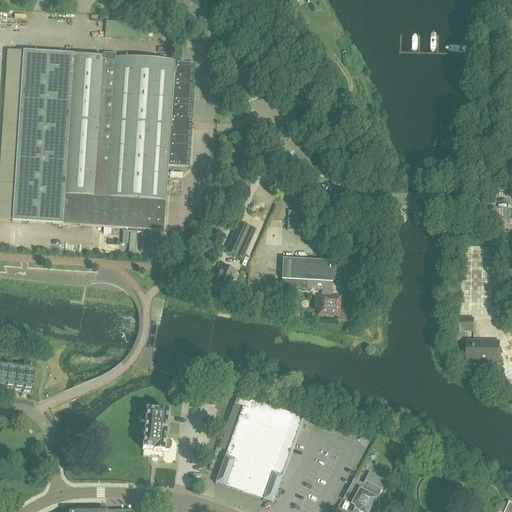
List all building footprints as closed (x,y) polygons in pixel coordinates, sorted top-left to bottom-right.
[(105,38),(149,41),(150,30),(150,27),(140,26),(140,24),(106,22),(105,38)] [(111,228),(164,232),(168,166),(188,167),(192,118),(190,118),(194,64),(175,63),(175,62),(115,58),(115,55),(103,54),(103,57),(23,52),(12,222),(104,228),(111,228)] [(287,231),(301,232),(302,220),(288,219),(287,231)] [(240,250),(250,228),(239,223),(229,245),(240,250)] [(128,257),(135,258),(137,234),(130,233),(128,257)] [(141,252),(148,252),(149,234),(142,233),(141,252)] [(318,315),(339,317),(340,297),(332,297),(334,262),(282,259),(281,288),(322,290),(321,296),(319,296),(318,315)] [(212,287),(226,293),(236,272),(222,266),(212,287)] [(462,321),(462,332),(476,332),(477,321),(462,321)] [(467,358),(475,358),(475,345),(468,345),(467,358)] [(5,366),(1,392),(11,393),(15,367),(11,367),(12,359),(6,358),(5,366)] [(25,369),(21,394),(31,396),(35,370),(29,369),(30,362),(24,361),(23,368),(25,369)] [(15,367),(11,393),(21,394),(25,369),(23,368),(15,367)] [(243,405),(215,484),(226,487),(226,486),(263,499),(263,500),(273,504),(277,493),(303,417),(238,394),(235,402),(243,405)] [(153,452),(163,453),(164,453),(164,451),(168,452),(170,450),(171,444),(169,442),(165,442),(168,413),(166,412),(166,409),(147,406),(147,411),(146,411),(146,412),(142,412),(139,413),(139,420),(141,423),(145,423),(142,450),(153,451),(153,452)] [(316,419),(314,426),(332,432),(334,425),(316,419)] [(349,492),(344,501),(353,506),(357,509),(356,510),(358,511),(379,511),(381,509),(379,506),(380,504),(377,502),(382,491),(367,482),(365,486),(355,481),(349,492)]
